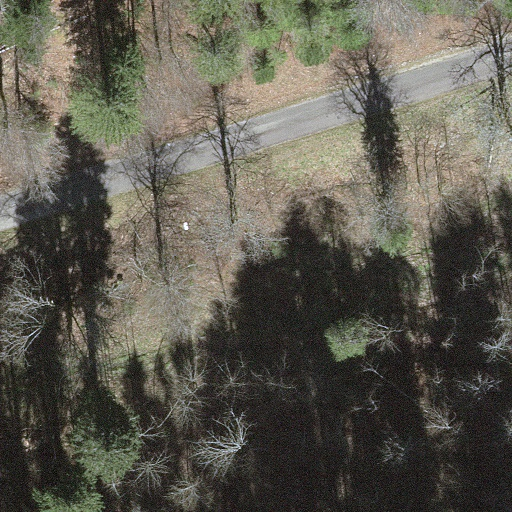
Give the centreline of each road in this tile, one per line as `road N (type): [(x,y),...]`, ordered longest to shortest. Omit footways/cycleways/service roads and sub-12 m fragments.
road 1 (track): [(511,214),(0,389)]
road 2 (unclassified): [(0,213),(511,55)]
